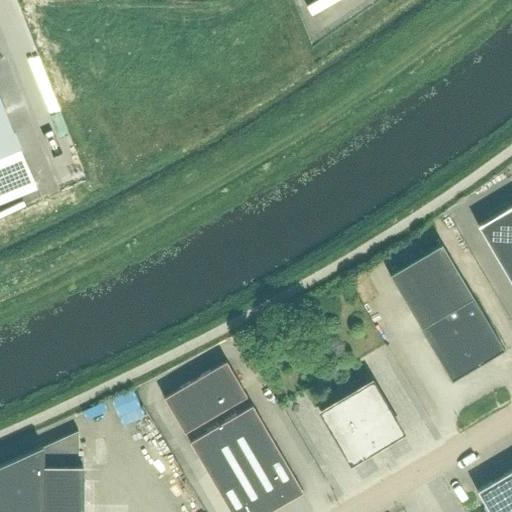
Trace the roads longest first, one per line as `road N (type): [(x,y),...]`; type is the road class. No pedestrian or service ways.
road 1 (track): [(508,0),(360,111),(152,234),(0,307)]
road 2 (unclassified): [(352,511),(511,420)]
road 3 (unclassified): [(64,169),(0,3)]
